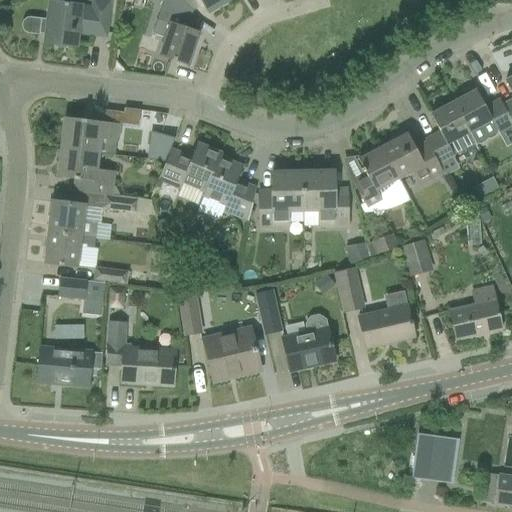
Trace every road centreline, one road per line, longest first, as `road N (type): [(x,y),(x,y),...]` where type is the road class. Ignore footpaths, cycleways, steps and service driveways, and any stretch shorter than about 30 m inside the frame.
road 1 (residential): [(511,16),(445,43),(343,116),(300,130),(259,128),(199,105)]
road 2 (residential): [(0,340),(17,192),(3,84)]
road 3 (tertiary): [(150,443),(254,444),(352,406)]
road 4 (tertiary): [(352,406),(282,410),(150,443)]
road 5 (residential): [(199,105),(41,81),(3,84)]
road 6 (residential): [(199,105),(261,19),(318,1)]
road 7 (tertiary): [(352,406),(511,367)]
road 8 (tertiary): [(0,428),(150,443)]
